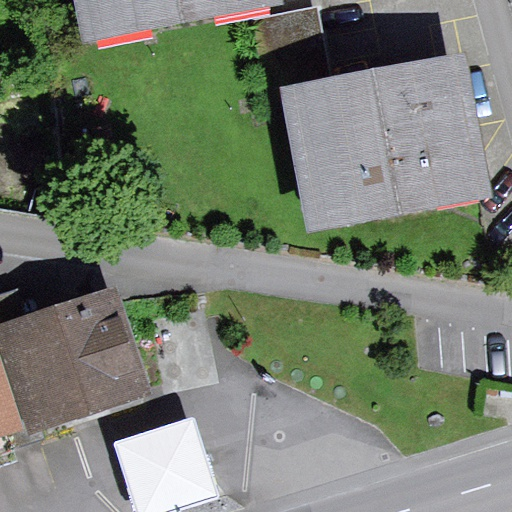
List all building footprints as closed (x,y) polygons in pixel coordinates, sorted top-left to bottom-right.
[(86,0),(90,20),(146,9),(148,21),(211,9),(209,0),(86,0)] [(433,186),(475,178),(455,70),(330,94),(313,10),(252,21),(268,105),(293,101),(314,209),(371,198),(373,210),(435,198),(433,186)] [(33,423),(34,422),(138,388),(110,302),(26,330),(14,295),(0,299),(0,330),(2,330),(5,337),(33,423)] [(8,447),(39,437),(34,422),(33,423),(5,337),(2,330),(0,330),(0,457),(11,454),(8,447)] [(135,511),(172,511),(218,498),(192,420),(114,445),(135,511)]
